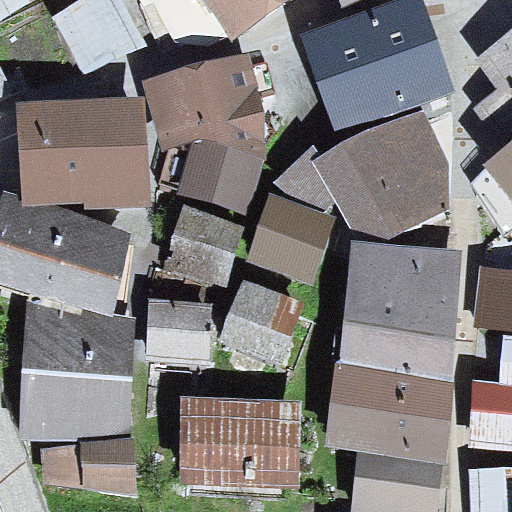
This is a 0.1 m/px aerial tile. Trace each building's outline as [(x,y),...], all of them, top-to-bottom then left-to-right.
[(0,0),(0,22),(3,28),(55,0),(0,0)] [(205,0),(226,38),(294,0),(205,0)] [(343,0),(349,12),(375,0),(343,0)] [(108,7),(64,31),(92,83),(136,60),(108,7)] [(419,29),(311,63),(336,142),(443,108),(419,29)] [(496,93),(473,111),(500,147),(511,137),(511,37),(476,66),(496,93)] [(243,79),(155,104),(172,162),(259,137),(243,79)] [(30,137),(31,213),(141,211),(139,135),(30,137)] [(410,236),(360,157),(324,179),(375,259),(410,236)] [(263,183),(209,164),(191,214),(245,233),(263,183)] [(511,181),(503,188),(511,200),(511,181)] [(333,238),(279,220),(261,272),(315,290),(333,238)] [(15,224),(2,276),(116,306),(130,253),(15,224)] [(238,248),(185,231),(170,276),(223,294),(238,248)] [(511,276),(483,274),(478,335),(511,338),(511,276)] [(457,285),(361,275),(351,377),(447,386),(457,285)] [(296,317),(248,303),(232,357),(280,371),(296,317)] [(210,321),(161,320),(160,373),(209,374),(210,321)] [(126,325),(35,327),(39,455),(130,452),(126,325)] [(511,343),(500,342),(498,394),(511,395),(511,343)] [(434,511),(447,386),(351,377),(343,459),(370,462),(365,511),(434,511)] [(511,455),(511,395),(498,394),(474,393),(471,454),(511,455)] [(295,424),(192,420),(188,492),(291,497),(295,424)] [(511,511),(511,464),(476,465),(476,511),(511,511)]
